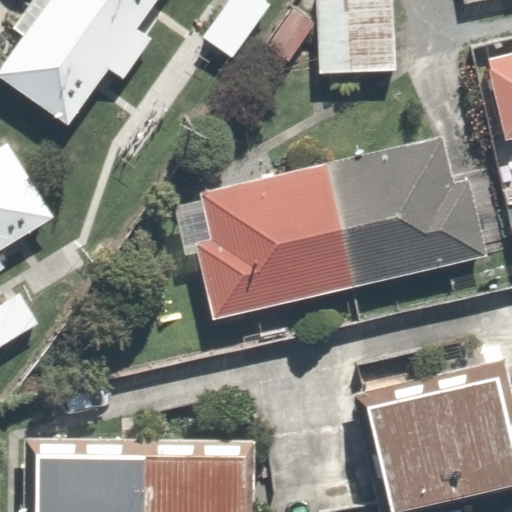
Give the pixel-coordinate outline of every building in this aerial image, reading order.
[(147,0),(31,0),(0,45),(0,83),(51,119),(95,55),(119,72),(162,10),(147,0)] [(265,0),(218,0),(197,35),(230,56),(265,0)] [(392,0),(307,0),(306,65),(391,67),(392,0)] [(511,133),(511,36),(470,45),(489,138),(511,133)] [(194,314),(467,251),(469,250),(451,173),(427,179),(416,132),(165,190),(194,314)] [(0,236),(47,206),(0,133),(0,258),(3,257),(0,252),(0,236)] [(0,332),(34,317),(20,285),(0,293),(0,332)] [(476,356),(335,391),(366,511),(506,476),(476,356)] [(231,511),(235,437),(14,428),(11,506),(161,511),(231,511)]
